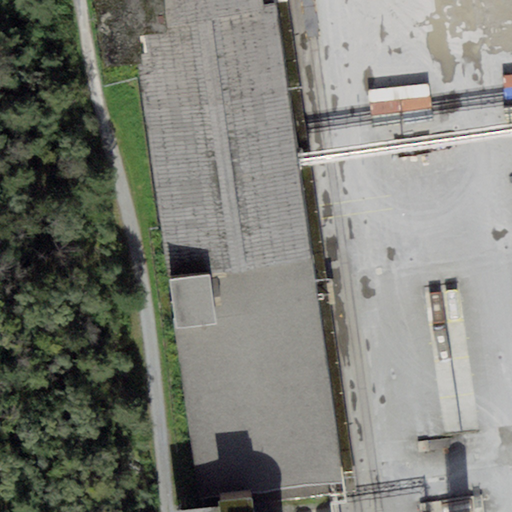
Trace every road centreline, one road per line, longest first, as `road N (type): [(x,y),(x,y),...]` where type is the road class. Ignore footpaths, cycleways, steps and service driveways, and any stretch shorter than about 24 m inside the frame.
road 1 (track): [(166,511),(139,256),(75,0)]
road 2 (unknown): [(378,458),(511,431)]
